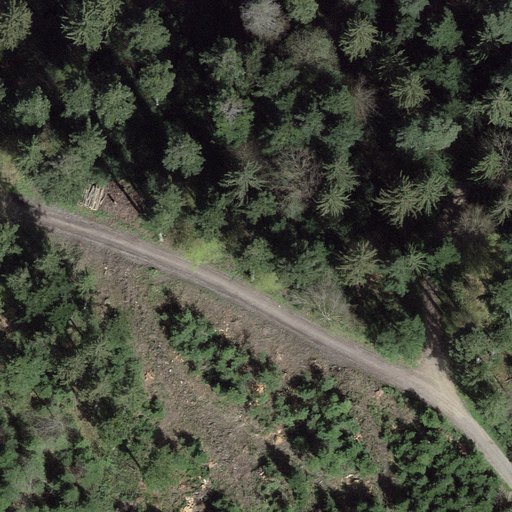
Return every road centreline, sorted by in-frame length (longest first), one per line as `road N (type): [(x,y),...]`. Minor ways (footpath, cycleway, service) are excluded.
road 1 (track): [(511,124),(449,203),(431,251),(426,303),(437,369),(0,198)]
road 2 (track): [(511,468),(437,369)]
